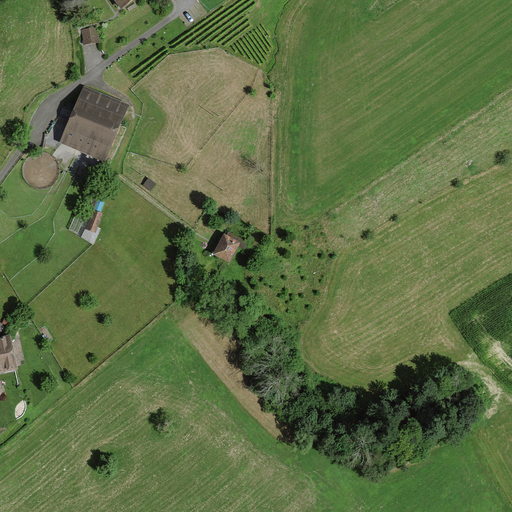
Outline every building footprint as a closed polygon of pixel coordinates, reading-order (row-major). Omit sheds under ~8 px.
[(109,0),(119,14),(137,0),(109,0)] [(98,27),(82,30),(85,47),(100,44),(98,27)] [(101,162),(128,107),(84,86),(57,140),(101,162)] [(96,235),(103,215),(93,211),(85,232),(96,235)] [(238,245),(222,236),(211,256),(227,265),(238,245)] [(0,334),(0,391),(1,391),(0,385),(0,374),(21,369),(11,332),(0,334)]
